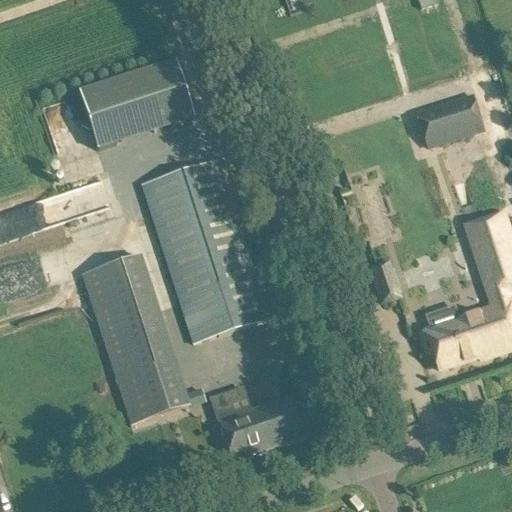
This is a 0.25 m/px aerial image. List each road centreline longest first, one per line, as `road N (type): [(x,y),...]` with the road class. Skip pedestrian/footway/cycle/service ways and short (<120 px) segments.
road 1 (unclassified): [(375,467),(212,0)]
road 2 (unclassified): [(375,467),(511,419)]
road 3 (unclassified): [(241,511),(375,467)]
